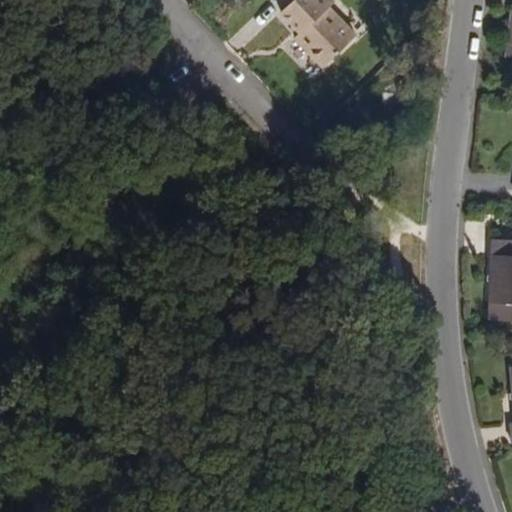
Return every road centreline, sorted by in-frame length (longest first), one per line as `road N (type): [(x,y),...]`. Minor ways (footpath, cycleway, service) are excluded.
road 1 (residential): [(482,511),(453,405),(441,287),(446,176),(470,0)]
road 2 (residential): [(300,142),(158,0)]
